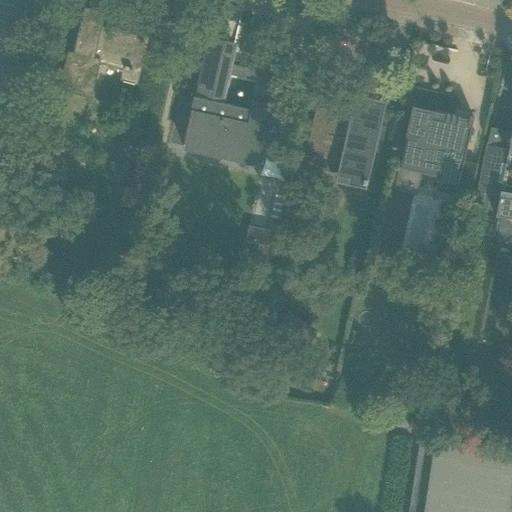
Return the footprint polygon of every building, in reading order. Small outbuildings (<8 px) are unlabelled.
[(0,0),(0,82),(7,84),(17,40),(18,40),(27,0),(0,0)] [(69,56),(64,75),(60,90),(89,97),(97,63),(138,73),(146,41),(115,33),(115,32),(109,30),(107,37),(97,35),(102,16),(86,12),(74,57),(69,56)] [(269,134),(271,134),(273,129),(271,128),(274,113),(271,112),(280,73),(264,62),(261,73),(230,67),(234,49),(210,43),(196,104),(194,103),(183,150),(262,168),(269,134)] [(351,116),(316,108),(306,151),(323,155),(321,165),(339,169),(335,185),(366,192),(375,153),(380,154),(386,128),(381,127),(387,104),(355,97),(351,116)] [(435,189),(456,194),(456,192),(458,192),(474,119),(470,118),(468,124),(459,121),(460,118),(458,118),(458,121),(454,120),(454,117),(453,117),(452,120),(448,119),(448,116),(447,116),(446,118),(435,116),(435,114),(413,109),(406,138),(415,141),(410,161),(440,169),(435,189)] [(485,151),(481,171),(473,214),(511,221),(511,132),(491,129),(485,151)] [(125,188),(120,206),(136,211),(142,193),(125,188)] [(511,511),(511,488),(439,478),(434,511),(511,511)]
